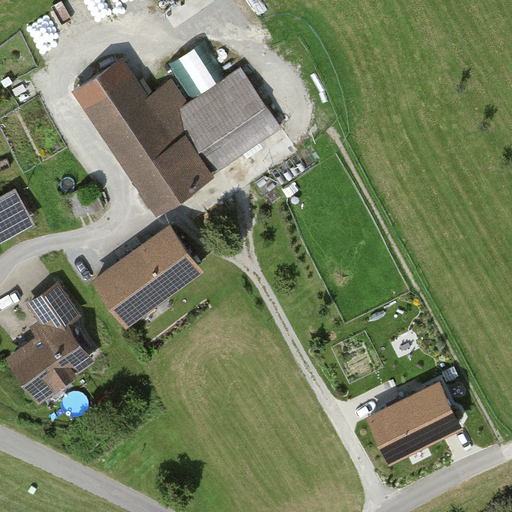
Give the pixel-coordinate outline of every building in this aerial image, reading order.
[(92,0),(63,0),(25,21),(46,59),(106,26),(92,0)] [(118,66),(76,94),(155,209),(273,128),(235,72),(185,106),(170,84),(143,103),(118,66)] [(0,237),(27,224),(11,193),(0,198),(0,237)] [(188,263),(165,228),(90,278),(113,313),(188,263)] [(74,314),(57,288),(28,307),(45,332),(8,356),(36,398),(87,364),(60,323),(74,314)] [(386,384),(365,345),(330,363),(350,403),(386,384)] [(405,405),(422,439),(461,419),(442,382),(403,402),(405,405)] [(425,445),(422,439),(405,405),(370,423),(390,462),(425,445)]
